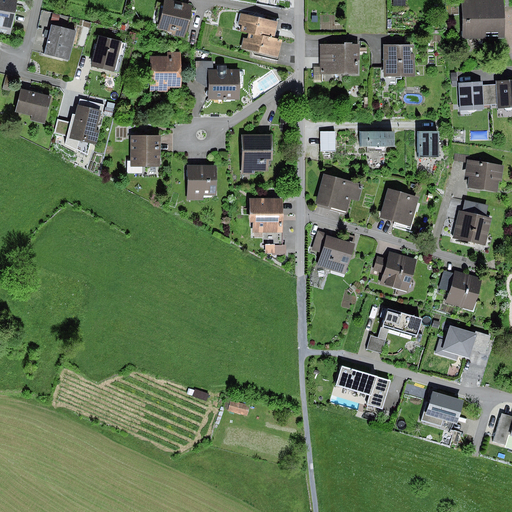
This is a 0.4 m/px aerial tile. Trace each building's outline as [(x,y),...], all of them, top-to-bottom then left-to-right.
[(19,1),(14,0),(0,0),(0,27),(12,30),(19,1)] [(459,0),(460,39),(482,39),(482,33),(494,33),(494,39),(501,39),(500,0),(459,0)] [(193,8),(167,2),(160,30),(185,37),(193,8)] [(262,21),(244,16),(241,32),(249,34),(271,38),(273,27),(277,28),(279,19),(265,16),(264,17),(262,21)] [(76,33),(52,27),(45,54),(68,60),(76,33)] [(271,38),(249,34),(246,48),(253,50),(253,53),(254,55),(277,61),(279,53),(276,52),(278,40),(271,38)] [(124,46),(101,40),(94,66),(117,72),(124,46)] [(360,48),(322,48),(323,75),(360,74),(360,48)] [(415,48),(387,48),(387,78),(416,78),(415,48)] [(184,60),(154,60),(154,89),(184,89),(184,60)] [(240,71),(212,71),(213,100),(241,99),(240,71)] [(511,109),(511,82),(498,83),(499,110),(511,109)] [(484,86),(461,86),(461,110),(483,111),(484,86)] [(54,99),(26,92),(21,112),(36,115),(35,121),(48,124),(54,99)] [(104,111),(82,106),(75,138),(97,143),(104,111)] [(336,133),(322,133),(323,152),(336,151),(336,133)] [(395,133),(363,134),(364,150),(395,149),(395,133)] [(439,133),(420,133),(420,158),(439,158),(439,133)] [(163,137),(134,137),(134,167),(164,167),(163,137)] [(275,137),(242,138),(244,174),(269,173),(269,163),(276,163),(275,137)] [(504,168),(471,162),(466,188),(499,194),(504,168)] [(218,167),(188,167),(188,199),(218,198),(218,167)] [(364,186),(325,176),(317,203),(350,212),(353,200),(360,202),(364,186)] [(419,200),(394,193),(387,218),(411,226),(419,200)] [(285,200),(252,199),(251,226),(284,227),(285,200)] [(492,221),(465,213),(458,239),(484,247),(492,221)] [(357,245),(319,232),(313,250),(324,254),(320,267),(346,276),(357,245)] [(272,251),(272,249),(286,252),(287,246),(268,243),(267,250),(272,251)] [(410,292),(418,264),(380,253),(374,273),(380,275),(378,282),(410,292)] [(482,284),(456,276),(448,302),(474,310),(482,284)] [(425,319),(387,308),(380,329),(419,341),(425,319)] [(493,340),(455,329),(450,344),(439,341),(435,357),(471,368),(476,353),(488,356),(493,340)] [(492,357),(488,368),(500,372),(504,361),(492,357)] [(389,381),(340,366),(335,384),(347,388),(349,382),(359,385),(357,391),(369,394),(366,405),(380,409),(389,381)] [(459,402),(431,394),(429,403),(426,402),(420,421),(423,422),(424,420),(434,423),(436,417),(453,422),(459,402)] [(231,400),(229,411),(249,414),(251,404),(231,400)]
